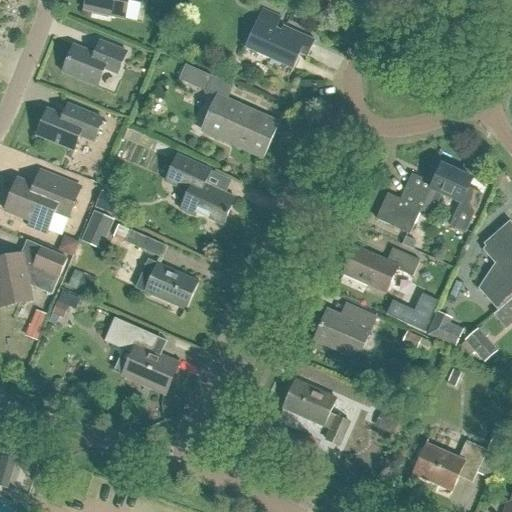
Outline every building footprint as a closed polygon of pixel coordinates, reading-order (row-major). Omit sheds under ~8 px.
[(141,4),(141,0),(86,0),(84,11),(125,20),(129,1),(141,4)] [(281,31),(276,28),(280,18),(262,10),(244,49),(271,61),(269,64),(279,68),(280,65),(292,71),(299,55),(306,59),(314,41),(283,27),(281,31)] [(118,76),(127,53),(100,42),(94,55),(73,46),(62,74),(97,88),(105,70),(118,76)] [(185,66),(178,80),(204,92),(204,91),(211,77),(185,66)] [(277,124),(227,101),(218,97),(218,98),(202,133),(261,159),(277,124)] [(47,111),(37,136),(74,151),(80,137),(94,143),(103,120),(76,109),(67,106),(63,117),(47,111)] [(154,153),(158,143),(128,130),(124,139),(154,153)] [(222,227),(234,200),(203,186),(210,171),(186,160),(177,157),(165,182),(188,192),(179,212),(193,218),(195,214),(222,227)] [(456,206),(458,204),(460,205),(450,227),(466,234),(483,196),(468,189),(472,182),(441,167),(431,186),(429,190),(440,196),(446,199),(447,202),(456,206)] [(17,180),(5,212),(30,222),(28,227),(46,234),(48,231),(55,214),(69,219),(81,188),(50,176),(44,191),(34,187),(17,180)] [(429,190),(431,186),(411,177),(400,202),(387,196),(375,220),(408,236),(420,212),(430,217),(440,196),(429,190)] [(118,217),(125,201),(102,192),(95,208),(118,217)] [(94,213),(82,241),(101,250),(114,221),(94,213)] [(114,237),(125,243),(131,231),(119,226),(114,237)] [(480,294),(497,313),(511,300),(511,226),(486,247),(483,251),(497,268),(480,294)] [(162,259),(167,248),(131,231),(125,243),(162,259)] [(417,239),(409,235),(408,236),(404,246),(412,250),(417,239)] [(64,236),(58,252),(73,258),(79,242),(64,236)] [(0,259),(0,306),(0,308),(32,301),(29,286),(52,296),(68,258),(42,248),(28,243),(23,255),(0,259)] [(412,277),(420,261),(392,249),(387,261),(355,247),(342,276),(385,295),(396,270),(412,277)] [(136,289),(145,293),(145,294),(185,312),(198,284),(157,266),(158,265),(148,261),(136,289)] [(62,292),(58,302),(68,307),(77,310),(81,299),(62,292)] [(511,300),(497,313),(494,316),(497,319),(506,329),(511,323),(511,300)] [(63,319),(68,307),(58,302),(53,315),(63,319)] [(429,309),(411,302),(402,325),(419,333),(429,309)] [(313,342),(357,361),(375,321),(352,310),(347,322),(326,312),(313,342)] [(449,324),(451,319),(438,313),(427,336),(455,349),(463,331),(449,324)] [(164,396),(179,362),(153,351),(158,338),(115,319),(105,341),(136,354),(125,379),(164,396)] [(43,328),(33,324),(28,335),(39,339),(43,328)] [(465,342),(484,363),(497,352),(478,330),(465,342)] [(407,334),(403,343),(418,350),(421,341),(407,334)] [(461,374),(453,370),(447,384),(455,388),(461,374)] [(340,447),(350,424),(329,414),(336,398),(295,381),(283,410),(330,431),(326,441),(340,447)] [(395,438),(401,427),(382,417),(376,429),(395,438)] [(298,419),(286,442),(302,451),(314,428),(298,419)] [(473,484),(488,451),(467,442),(459,459),(428,445),(429,442),(428,442),(412,479),(413,479),(414,476),(452,493),(450,496),(451,496),(459,478),(473,484)] [(0,467),(0,486),(7,489),(16,462),(3,458),(0,467)]
